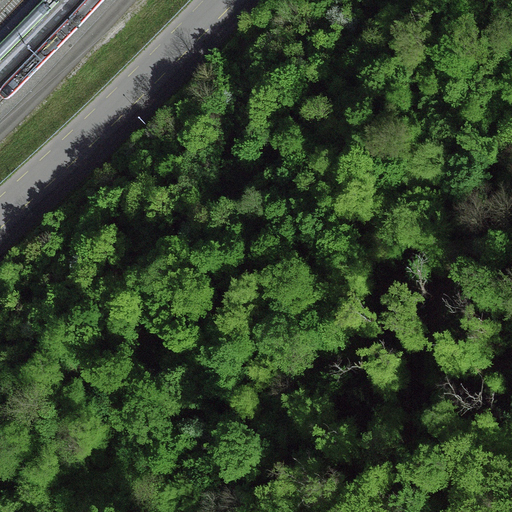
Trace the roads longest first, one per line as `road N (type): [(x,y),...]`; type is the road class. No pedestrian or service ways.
road 1 (track): [(511,128),(283,268),(96,369),(24,372)]
road 2 (track): [(387,0),(296,126),(0,389)]
road 3 (unclassified): [(0,213),(218,0)]
